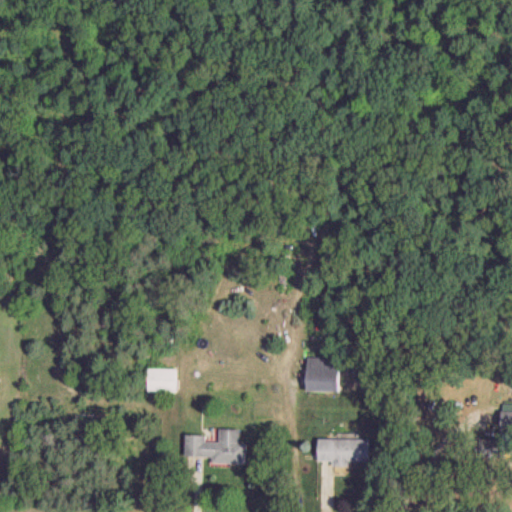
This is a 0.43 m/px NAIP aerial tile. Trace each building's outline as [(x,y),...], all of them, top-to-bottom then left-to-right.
[(308,392),(340,392),(340,359),(308,359),(308,392)] [(148,392),(177,392),(177,370),(148,370),(148,392)] [(511,411),(502,411),(502,434),(511,433),(511,411)] [(247,463),(247,444),(240,443),(240,430),(220,429),(219,443),(206,443),(206,435),(187,435),(186,462),(247,463)] [(504,460),(504,439),(479,439),(479,460),(504,460)] [(371,440),(319,440),(319,464),(371,464),(371,440)]
